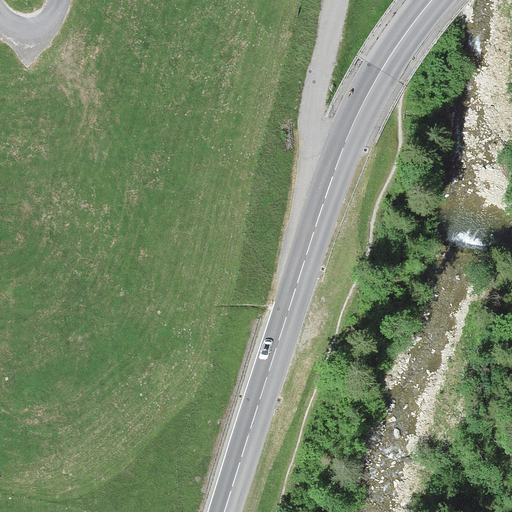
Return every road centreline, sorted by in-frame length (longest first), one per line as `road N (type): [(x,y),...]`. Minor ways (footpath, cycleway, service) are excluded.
road 1 (secondary): [(332,171),(223,511)]
road 2 (secondary): [(431,0),(380,71),(332,171)]
road 3 (unclassified): [(332,171),(310,129),(334,0)]
